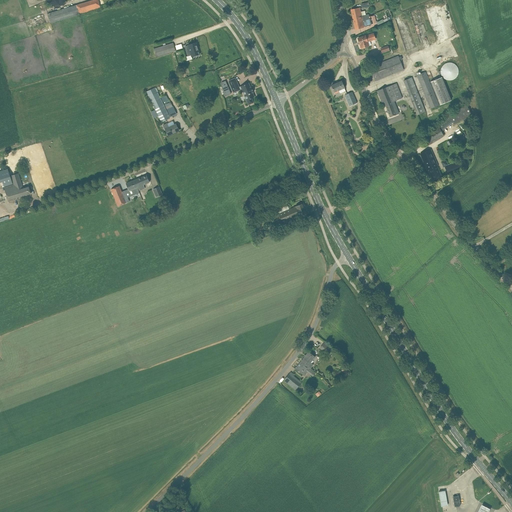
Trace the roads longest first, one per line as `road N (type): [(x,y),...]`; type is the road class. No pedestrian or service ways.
road 1 (unclassified): [(148,511),(293,359),(317,322),(335,264),(348,256)]
road 2 (unclassified): [(0,222),(166,159),(276,103)]
road 3 (secondary): [(511,503),(443,417),(348,256)]
road 4 (unclassified): [(511,290),(384,139),(355,64),(342,51)]
road 5 (secondary): [(348,256),(276,103)]
road 6 (secondary): [(276,103),(251,43),(215,0)]
